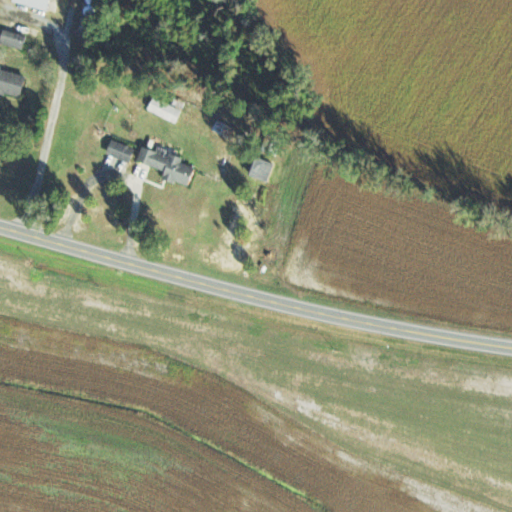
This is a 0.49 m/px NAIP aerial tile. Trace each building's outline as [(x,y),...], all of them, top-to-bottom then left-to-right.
[(52,0),(14,0),(14,2),(50,11),(52,0)] [(1,45),(24,50),(27,36),(4,31),(1,45)] [(0,91),(22,97),(27,77),(0,70),(0,65),(1,62),(0,61),(0,91)] [(176,125),(183,112),(156,97),(148,111),(176,125)] [(135,150),(113,141),(108,155),(130,164),(135,150)] [(189,188),(197,165),(143,147),(138,162),(166,172),(163,179),(189,188)] [(274,164),(257,158),(251,177),(268,182),(274,164)]
